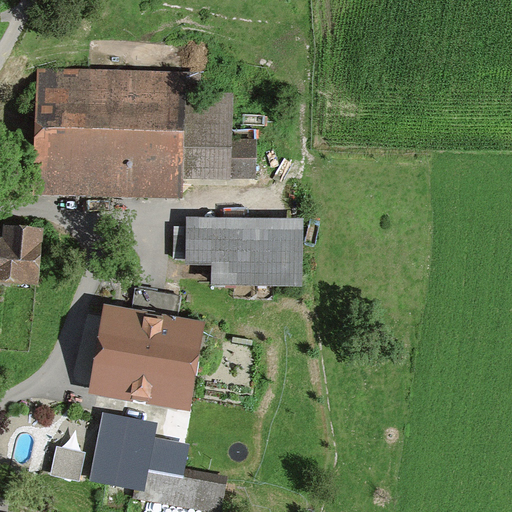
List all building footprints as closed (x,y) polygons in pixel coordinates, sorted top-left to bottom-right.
[(187,80),(43,78),(41,198),(180,200),(180,181),(259,182),(260,147),(234,147),(235,104),(186,103),(187,80)] [(303,228),(188,226),(187,269),(213,270),(213,290),(302,292),(303,228)] [(5,245),(0,244),(0,285),(40,288),(44,233),(6,231),(5,245)] [(205,327),(104,309),(89,395),(189,413),(205,327)] [(157,430),(107,421),(95,491),(212,511),(218,511),(223,483),(184,476),(188,451),(154,445),(157,430)] [(85,485),(91,456),(61,449),(54,478),(85,485)]
